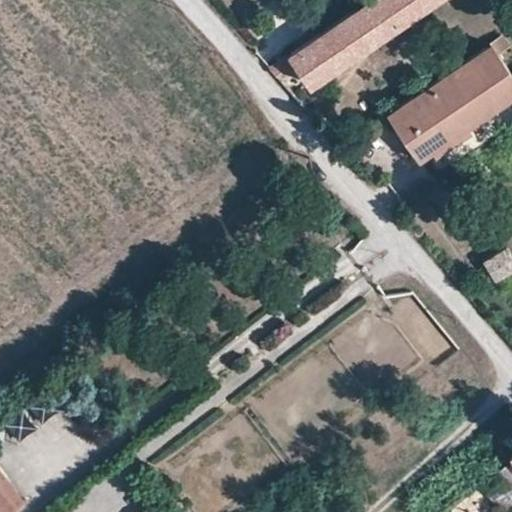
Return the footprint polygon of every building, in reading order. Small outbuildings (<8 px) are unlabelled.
[(306,84),(429,0),(361,0),(284,55),(292,67),(306,84)] [(511,68),(511,67),(488,34),(382,106),(413,152),(414,154),(511,88),(511,68)] [(292,67),(284,55),(268,65),(277,74),(283,70),(284,72),(292,67)] [(293,76),(284,83),(291,92),(300,85),(293,76)] [(390,161),(396,169),(401,167),(396,158),(390,161)] [(511,268),(511,255),(505,245),(483,259),(496,279),(511,268)] [(511,511),(511,463),(496,479),(505,490),(493,501),(502,511),(511,511)] [(0,486),(0,511),(9,511),(16,507),(0,486)] [(154,511),(145,500),(129,511),(154,511)]
